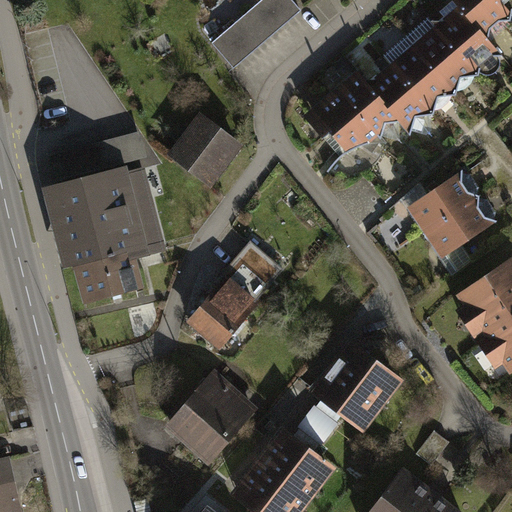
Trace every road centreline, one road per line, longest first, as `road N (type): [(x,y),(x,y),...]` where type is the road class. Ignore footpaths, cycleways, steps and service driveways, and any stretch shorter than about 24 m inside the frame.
road 1 (residential): [(511,439),(490,430),(409,333),(391,281),(278,142),(273,103),(299,63),(377,0)]
road 2 (primary): [(0,172),(81,511)]
